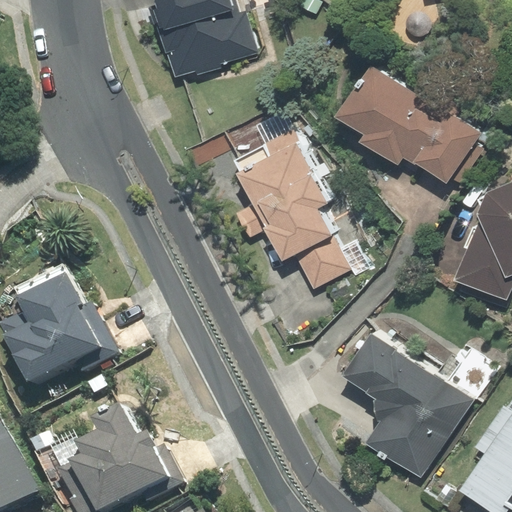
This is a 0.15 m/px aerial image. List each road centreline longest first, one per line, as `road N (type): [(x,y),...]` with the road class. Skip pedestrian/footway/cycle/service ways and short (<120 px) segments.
road 1 (residential): [(110,135),(141,152),(301,467),(339,511)]
road 2 (residential): [(292,511),(110,171),(110,135)]
